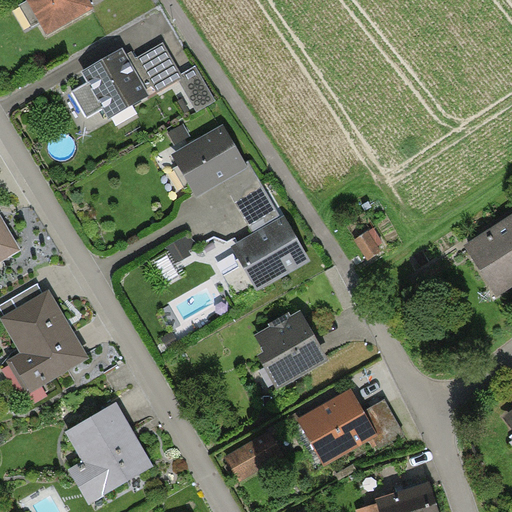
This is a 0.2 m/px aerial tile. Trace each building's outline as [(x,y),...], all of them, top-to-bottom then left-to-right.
[(85,0),(29,0),(49,33),(90,9),(85,0)] [(184,79),(163,44),(137,59),(157,94),(184,79)] [(122,53),(85,74),(90,83),(73,93),(87,118),(104,108),(110,118),(147,96),(122,53)] [(213,101),(201,79),(185,88),(198,110),(213,101)] [(223,132),(178,157),(198,193),(243,168),(223,132)] [(275,208),(259,181),(231,196),(247,224),(275,208)] [(0,260),(17,250),(0,220),(0,260)] [(500,299),(511,291),(511,220),(469,247),(500,299)] [(283,223),(237,249),(246,265),(225,277),(237,299),(305,260),(283,223)] [(379,252),(367,235),(357,242),(369,259),(379,252)] [(40,284),(0,307),(0,311),(25,354),(12,362),(28,390),(83,358),(40,284)] [(276,328),(261,338),(268,351),(264,358),(269,366),(275,366),(283,381),(323,358),(300,319),(278,331),(276,328)] [(404,435),(386,403),(362,417),(350,396),(307,421),(329,458),(371,434),(380,448),(404,435)] [(110,407),(68,431),(90,469),(96,466),(110,491),(151,468),(129,429),(124,431),(110,407)] [(271,438),(229,464),(244,487),(286,462),(271,438)] [(437,511),(432,490),(378,505),(380,511),(437,511)]
